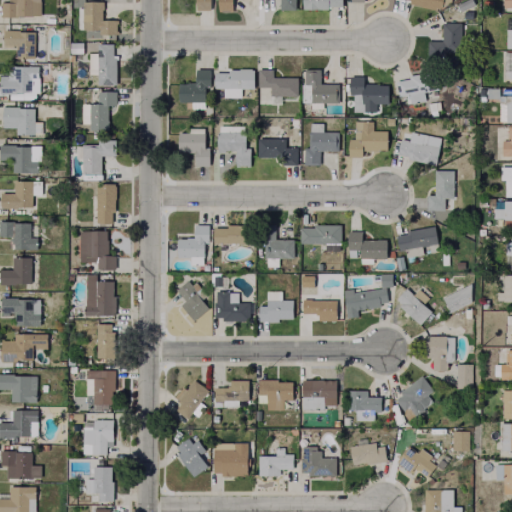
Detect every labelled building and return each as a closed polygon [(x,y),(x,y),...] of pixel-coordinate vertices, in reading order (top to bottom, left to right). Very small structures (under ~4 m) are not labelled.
[(39,0),(39,13),(15,12),(0,12),(0,0),(39,0)] [(101,0),(101,17),(115,17),(115,31),(100,31),(100,25),(76,25),(77,5),(82,5),(82,0),(101,0)] [(195,0),(195,11),(209,11),(209,0),(195,0)] [(217,0),(217,12),(232,12),(231,0),(217,0)] [(278,0),(279,11),(295,11),(294,0),(278,0)] [(301,0),(301,9),(341,10),(341,0),(301,0)] [(396,0),(397,1),(441,11),(442,3),(449,5),(450,0),(396,0)] [(511,0),(502,0),(502,8),(511,8),(511,0)] [(461,20),(460,49),(444,49),(444,54),(427,54),(427,38),(441,38),(442,20),(461,20)] [(41,28),(41,55),(17,55),(17,42),(2,42),(2,27),(41,28)] [(113,44),(113,82),(96,82),(96,71),(87,71),(87,50),(96,50),(96,43),(113,44)] [(511,75),(503,75),(504,52),(511,52),(511,75)] [(38,65),(37,76),(29,76),(29,91),(0,91),(0,75),(12,76),(12,64),(38,65)] [(296,74),(296,92),(280,92),(280,102),(268,102),(268,83),(257,83),(257,66),(272,66),(272,74),(296,74)] [(252,67),(252,86),(237,86),(237,96),(220,96),(221,83),(213,83),(213,69),(227,70),(227,67),(252,67)] [(320,67),(319,81),(338,81),(337,100),(321,100),(321,106),(310,106),(310,98),(301,98),(301,81),(304,81),(304,67),(320,67)] [(208,68),(208,99),(203,99),(203,106),(190,106),(190,99),(177,99),(178,81),(194,81),(194,68),(208,68)] [(423,91),(424,98),(410,101),(409,91),(398,93),(395,78),(409,76),(408,73),(430,69),(433,89),(423,91)] [(387,82),(386,101),(376,101),(376,109),(351,109),(351,91),(349,91),(349,74),(362,74),(362,82),(387,82)] [(112,90),(111,101),(107,101),(106,126),(88,126),(88,120),(80,120),(80,100),(90,100),(90,90),(112,90)] [(511,118),(503,118),(503,92),(511,92),(511,118)] [(31,104),(31,130),(15,130),(15,125),(1,125),(1,104),(31,104)] [(385,128),(385,148),(362,148),(361,153),(347,153),(348,136),(359,136),(359,119),(372,120),(372,128),(385,128)] [(322,120),(322,129),(337,129),(337,148),(318,148),(318,162),(303,162),(303,144),(308,144),(308,128),(309,120),(322,120)] [(249,146),(249,163),(234,163),(235,147),(216,147),(216,123),(244,123),(244,146),(249,146)] [(203,125),(203,145),(209,145),(208,163),(194,163),(194,149),(177,149),(177,130),(190,130),(190,125),(203,125)] [(511,152),(501,152),(501,137),(507,138),(508,127),(511,127),(511,152)] [(427,133),(426,138),(439,140),(435,162),(407,156),(407,153),(397,151),(400,136),(408,137),(409,129),(427,133)] [(297,140),(297,162),(281,162),(281,154),(256,154),(256,135),(284,135),(284,140),(297,140)] [(114,137),(114,153),(100,153),(100,171),(80,171),(81,155),(75,155),(76,142),(97,142),(97,137),(114,137)] [(36,161),(36,170),(12,170),(12,157),(0,157),(0,143),(28,143),(28,161),(36,161)] [(452,168),(452,196),(444,196),(444,208),(427,208),(427,193),(433,193),(434,167),(452,168)] [(511,169),(500,170),(500,181),(504,181),(504,198),(511,198),(511,169)] [(40,179),(40,191),(30,191),(30,206),(0,206),(0,191),(12,191),(13,179),(40,179)] [(114,183),(114,220),(95,219),(95,213),(89,213),(89,192),(94,192),(95,183),(114,183)] [(511,200),(511,223),(503,223),(503,216),(493,216),(493,205),(503,206),(504,200),(511,200)] [(35,235),(36,246),(10,246),(10,233),(0,233),(0,219),(29,220),(29,235),(35,235)] [(207,222),(207,240),(202,240),(202,263),(189,263),(189,255),(176,255),(177,236),(193,236),(194,222),(207,222)] [(340,222),(340,249),(324,249),(324,241),(299,241),(300,224),(313,225),(313,222),(340,222)] [(251,223),(251,241),(212,241),(212,226),(226,226),(226,223),(251,223)] [(293,237),(292,256),(277,256),(277,264),(265,264),(265,254),(263,254),(263,238),(259,238),(259,224),(273,224),(273,237),(293,237)] [(433,225),(436,251),(430,251),(429,243),(421,244),(422,254),(405,256),(404,247),(397,248),(396,233),(409,231),(409,228),(433,225)] [(385,237),(384,256),(373,256),(373,261),(359,261),(359,254),(347,254),(347,229),(361,229),(361,237),(385,237)] [(112,252),(112,266),(88,266),(89,254),(81,254),(81,232),(108,232),(108,252),(112,252)] [(30,256),(29,282),(0,282),(0,267),(10,267),(11,256),(30,256)] [(113,278),(113,311),(84,311),(85,276),(85,273),(95,273),(95,278),(113,278)] [(391,284),(381,284),(380,275),(391,275),(391,284)] [(511,299),(496,299),(496,289),(503,289),(503,275),(511,275),(511,299)] [(207,307),(193,317),(181,301),(184,298),(175,286),(186,278),(207,307)] [(470,302),(449,312),(442,295),(470,282),(470,302)] [(383,285),(386,300),(378,301),(379,304),(347,309),(343,288),(352,286),(353,290),(383,285)] [(430,310),(419,323),(398,304),(400,302),(395,297),(405,287),(430,310)] [(249,301),(249,318),(221,318),(221,315),(214,315),(215,288),(229,288),(228,300),(249,301)] [(287,297),(287,307),(278,307),(278,319),(258,319),(258,303),(265,303),(265,288),(278,288),(277,297),(287,297)] [(412,296),(423,304),(428,298),(417,290),(412,296)] [(0,297),(38,297),(38,323),(15,323),(15,311),(0,311),(0,297)] [(335,298),(335,319),(318,319),(318,316),(310,316),(310,311),(301,311),(301,297),(335,298)] [(112,323),(112,355),(96,355),(96,322),(112,323)] [(40,332),(39,343),(32,343),(32,358),(0,358),(0,338),(14,338),(14,332),(40,332)] [(453,335),(453,358),(444,358),(444,369),(433,369),(433,356),(426,356),(426,335),(453,335)] [(511,374),(499,374),(499,361),(505,361),(505,349),(511,349),(511,374)] [(470,362),(470,386),(456,386),(456,362),(470,362)] [(113,369),(113,402),(93,402),(93,391),(84,391),(84,369),(113,369)] [(35,382),(35,400),(10,399),(10,387),(0,387),(0,372),(28,373),(28,382),(35,382)] [(439,397),(419,412),(410,416),(396,396),(401,392),(399,390),(420,374),(439,397)] [(193,377),(207,388),(198,400),(204,404),(195,415),(190,411),(187,416),(175,407),(179,400),(174,396),(182,385),(185,388),(193,377)] [(335,378),(334,395),(323,395),(323,406),(301,406),(301,381),(309,381),(309,377),(335,378)] [(247,378),(246,398),(237,398),(237,404),(222,404),(222,399),(213,399),(213,385),(229,385),(229,378),(247,378)] [(291,379),(291,397),(282,397),(282,408),(265,408),(265,400),(258,400),(258,379),(291,379)] [(380,395),(380,419),(355,418),(356,406),(346,406),(346,386),(371,387),(371,395),(380,395)] [(511,388),(511,415),(503,415),(503,388),(511,388)] [(36,409),(36,419),(29,419),(29,435),(0,435),(0,420),(7,420),(7,414),(11,414),(11,409),(36,409)] [(111,417),(111,439),(105,439),(105,452),(82,451),(82,427),(92,427),(92,417),(111,417)] [(511,447),(499,447),(499,423),(511,423),(511,447)] [(467,430),(467,448),(452,448),(453,430),(467,430)] [(186,436),(190,441),(195,437),(203,449),(198,452),(206,464),(192,474),(176,452),(178,450),(174,445),(186,436)] [(366,436),(367,441),(376,440),(379,461),(352,465),(349,444),(356,443),(355,437),(366,436)] [(335,455),(334,473),(308,472),(308,470),(300,470),(300,456),(302,455),(302,440),(314,440),(314,455),(335,455)] [(407,444),(416,451),(420,446),(432,456),(429,459),(435,463),(422,480),(396,459),(407,444)] [(246,473),(220,473),(220,471),(212,470),(212,446),(246,446),(246,473)] [(292,452),(291,466),(279,466),(279,472),(258,472),(258,453),(274,453),(274,446),(283,446),(283,452),(292,452)] [(39,464),(39,476),(7,475),(7,463),(0,463),(0,449),(29,450),(29,464),(39,464)] [(511,461),(511,489),(504,489),(504,476),(496,475),(496,461),(511,461)] [(110,464),(110,480),(112,499),(96,499),(96,491),(84,490),(84,477),(92,477),(92,464),(110,464)] [(34,485),(34,511),(0,511),(0,493),(8,493),(8,485),(34,485)] [(459,505),(458,511),(423,511),(424,487),(451,487),(451,505),(459,505)]
